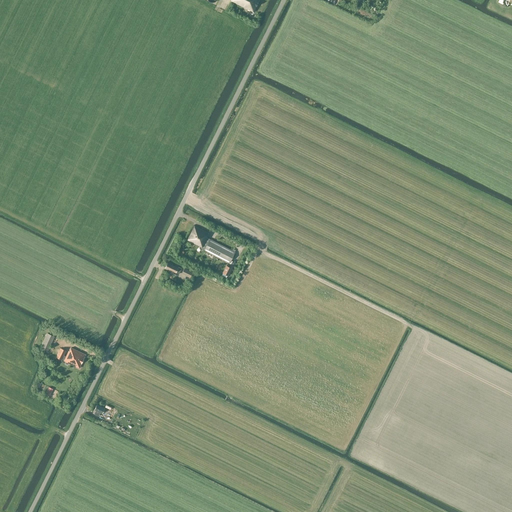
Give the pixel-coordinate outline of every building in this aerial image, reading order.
[(231,0),(231,1),(253,12),(259,0),(231,0)] [(194,226),(187,240),(201,247),(200,248),(229,263),(235,252),(236,250),(233,248),(232,250),(210,239),(207,238),(207,237),(208,233),(194,226)] [(176,273),(179,274),(182,268),(178,267),(178,268),(168,263),(165,268),(176,273)] [(226,265),(222,273),(228,275),(232,268),(226,265)] [(184,267),(181,273),(190,277),(192,271),(184,267)] [(47,333),(41,348),(48,351),(55,336),(47,333)] [(71,348),(69,352),(68,351),(64,361),(79,368),(86,355),(71,348)] [(97,404),(95,409),(96,410),(94,414),(99,416),(100,412),(102,413),(104,408),(97,404)]
